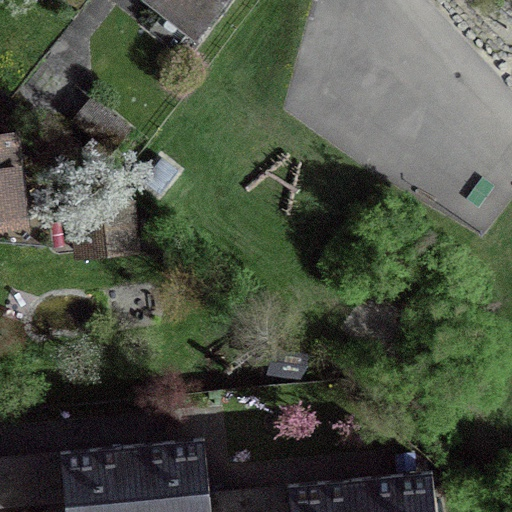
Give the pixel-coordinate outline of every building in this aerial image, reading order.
[(153,0),(190,30),(213,0),(153,0)] [(86,157),(98,166),(125,134),(86,101),(70,121),(97,144),(86,157)] [(0,195),(16,193),(10,142),(0,142),(0,195)] [(122,251),(119,213),(87,217),(91,254),(122,251)] [(57,453),(62,511),(207,511),(200,439),(57,453)] [(432,511),(429,472),(285,486),(287,511),(432,511)]
